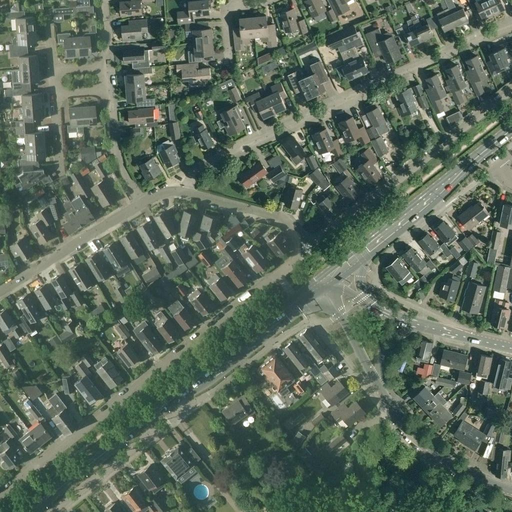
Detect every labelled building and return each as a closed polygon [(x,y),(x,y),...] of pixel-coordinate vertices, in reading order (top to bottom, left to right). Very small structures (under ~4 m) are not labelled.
[(141,15),(140,1),(142,1),(142,2),(154,1),(154,0),(130,0),(131,1),(120,2),(121,16),(141,15)] [(208,0),(189,2),(190,11),(177,13),(178,24),(194,22),(193,15),(209,14),(208,0)] [(320,0),(307,0),(305,2),(312,17),(326,10),(320,0)] [(329,0),(336,15),(349,9),(345,1),(347,0),(329,0)] [(441,6),(444,12),(437,15),(439,19),(444,31),(456,26),(444,0),(439,0),(441,6)] [(449,0),(444,0),(456,26),(468,20),(463,9),(455,12),(451,2),(449,0)] [(494,14),(487,0),(481,0),(476,3),(474,0),(468,0),(473,10),(478,8),(483,19),(494,14)] [(487,0),(494,14),(505,9),(500,0),(487,0)] [(413,10),(410,3),(405,5),(408,12),(413,10)] [(293,9),(279,13),(285,33),(297,29),(299,34),(307,32),(303,20),(297,22),(293,9)] [(326,12),(331,22),(332,24),(338,21),(332,9),(326,12)] [(15,19),(16,32),(34,30),(33,17),(21,18),(20,12),(6,13),(7,20),(15,19)] [(411,19),(421,41),(433,36),(428,24),(422,27),(418,19),(417,19),(415,15),(411,17),(412,19),(411,19)] [(253,18),(255,36),(261,36),(262,41),(268,41),(268,47),(276,46),(274,29),(267,30),(266,17),(253,18)] [(255,36),(253,18),(240,19),(241,32),(235,33),(236,50),(244,49),(243,43),(249,42),(248,37),(255,36)] [(147,19),(129,21),(130,26),(122,26),(123,40),(142,39),(142,32),(148,31),(147,19)] [(410,32),(405,34),(402,27),(396,30),(402,43),(407,40),(409,47),(421,41),(411,19),(407,21),(409,27),(408,27),(410,32)] [(185,25),(186,31),(186,37),(193,37),(194,43),(212,42),(211,29),(198,30),(198,24),(185,25)] [(339,32),(341,36),(344,41),(346,48),(358,76),(361,74),(363,75),(366,74),(367,72),(368,71),(362,57),(359,58),(354,45),(360,42),(355,30),(353,25),(339,32)] [(365,34),(373,53),(382,50),(387,63),(389,62),(389,64),(395,61),(395,60),(401,57),(392,36),(384,40),(379,28),(365,34)] [(35,43),(34,30),(16,32),(17,44),(9,45),(9,52),(24,51),(23,44),(35,43)] [(358,76),(346,48),(344,41),(341,36),(339,32),(325,37),(331,50),(338,47),(341,56),(345,64),(335,69),(340,80),(347,76),(349,80),(350,79),(352,80),(355,79),(355,77),(358,76)] [(82,37),(76,38),(77,56),(90,55),(90,46),(96,46),(95,33),(85,34),(82,37)] [(77,56),(76,38),(70,38),(69,34),(57,35),(58,44),(63,44),(64,57),(65,58),(73,58),(73,56),(77,56)] [(152,51),(168,50),(167,42),(152,43),(152,51)] [(188,51),(188,56),(189,63),(201,61),(201,56),(213,54),(212,42),(194,43),(195,51),(188,51)] [(314,42),(296,50),(299,56),(311,50),(311,51),(318,49),(314,42)] [(511,56),(506,43),(492,49),(493,52),(489,54),(492,60),(486,63),(492,75),(506,69),(505,66),(509,64),(506,58),(511,56)] [(280,55),(287,52),(283,45),(277,48),(280,55)] [(134,68),(137,68),(149,67),(148,52),(144,52),(144,50),(124,51),(125,64),(134,63),(134,68)] [(18,57),(19,70),(37,69),(36,56),(24,57),(24,51),(9,52),(10,58),(18,57)] [(477,56),(466,61),(473,77),(469,79),(477,95),(484,92),(478,80),(486,76),(477,56)] [(271,70),(277,67),(275,61),(268,64),(271,70)] [(311,75),(305,77),(314,96),(325,90),(322,84),(328,81),(320,61),(307,66),(311,75)] [(197,63),(176,65),(177,73),(182,73),(183,81),(189,80),(190,87),(205,86),(205,79),(211,78),(210,68),(198,69),(197,63)] [(457,65),(446,70),(453,86),(449,88),(457,104),(464,101),(458,89),(466,85),(457,65)] [(126,76),(127,89),(144,87),(143,74),(152,73),(152,67),(149,67),(137,68),(138,74),(126,76)] [(12,83),(12,90),(26,89),(26,83),(38,82),(38,81),(40,81),(40,72),(37,73),(37,69),(19,70),(20,83),(12,83)] [(305,77),(300,80),(296,72),(286,76),(294,94),(300,92),(303,100),(314,96),(305,77)] [(445,114),(444,110),(438,98),(446,94),(437,75),(426,79),(433,95),(429,97),(438,117),(445,114)] [(273,94),(267,97),(275,113),(286,108),(282,99),(287,97),(281,83),(271,87),(273,94)] [(419,85),(413,87),(417,96),(423,94),(419,85)] [(144,87),(127,89),(128,102),(140,101),(140,107),(154,105),(154,99),(146,100),(144,87)] [(235,87),(227,91),(233,102),(240,99),(235,87)] [(42,94),(39,94),(27,95),(26,89),(12,90),(13,96),(21,96),(22,109),(40,107),(40,103),(42,103),(42,94)] [(410,89),(397,94),(399,99),(402,107),(398,109),(401,116),(407,113),(408,114),(411,113),(412,111),(417,109),(413,101),(415,100),(412,94),(410,89)] [(248,98),(244,99),(246,106),(251,104),(254,111),(259,109),(264,118),(275,113),(267,97),(261,99),(259,93),(253,95),(248,98)] [(424,94),(417,97),(423,109),(429,106),(424,94)] [(365,107),(375,126),(367,130),(372,141),(379,156),(388,151),(379,133),(389,128),(375,102),(365,107)] [(236,105),(220,113),(223,118),(216,121),(220,129),(224,126),(229,136),(245,128),(239,114),(240,113),(236,105)] [(81,107),(82,125),(95,124),(94,106),(81,107)] [(14,122),(15,128),(29,127),(29,121),(44,120),(43,111),(40,111),(40,107),(22,109),(23,114),(20,117),(20,121),(14,122)] [(83,132),(82,125),(81,107),(68,108),(69,125),(66,125),(67,133),(83,132)] [(138,111),(128,112),(129,124),(135,123),(135,128),(157,126),(157,121),(154,121),(153,109),(138,110),(138,111)] [(201,110),(195,113),(199,121),(205,118),(201,110)] [(344,135),(342,136),(345,142),(358,136),(361,145),(369,141),(363,127),(358,129),(352,117),(339,123),(344,135)] [(177,122),(169,124),(172,139),(179,138),(177,122)] [(195,129),(197,134),(192,136),(196,143),(199,141),(203,148),(205,147),(207,148),(211,147),(211,144),(213,144),(206,130),(205,130),(202,125),(195,129)] [(25,147),(43,146),(43,141),(45,141),(45,133),(30,134),(29,127),(15,128),(15,135),(24,134),(25,147)] [(343,153),(337,139),(332,142),(326,129),(312,135),(317,146),(316,147),(319,154),(332,148),(335,156),(343,153)] [(292,136),(283,144),(292,157),(297,154),(301,158),(305,155),(302,150),(302,149),(292,136)] [(168,140),(162,143),(165,149),(163,150),(160,152),(167,166),(168,166),(170,167),(174,165),(174,163),(179,161),(174,152),(176,151),(173,145),(171,142),(169,143),(168,140)] [(17,160),(18,167),(32,165),(32,160),(44,159),(44,158),(46,158),(46,147),(43,147),(43,146),(25,147),(26,155),(23,156),(23,160),(17,160)] [(367,162),(356,170),(361,176),(362,175),(370,185),(382,175),(373,164),(377,161),(368,149),(361,154),(367,162)] [(95,158),(94,153),(80,155),(81,167),(95,158)] [(313,154),(307,157),(312,168),(319,165),(313,154)] [(142,163),(140,165),(144,171),(142,172),(147,180),(161,171),(156,163),(155,164),(152,158),(150,159),(147,155),(140,159),(142,163)] [(331,165),(339,174),(348,167),(340,158),(331,165)] [(260,162),(256,165),(240,176),(247,187),(267,172),(260,162)] [(99,163),(94,166),(101,178),(106,174),(99,163)] [(32,165),(18,167),(12,167),(12,173),(16,173),(18,176),(17,176),(25,189),(46,177),(43,172),(43,170),(36,170),(36,165),(32,165)] [(86,166),(79,170),(83,176),(89,172),(86,166)] [(280,166),(268,174),(274,182),(285,175),(280,166)] [(316,169),(309,176),(317,185),(324,178),(316,169)] [(283,188),(284,185),(286,175),(285,175),(279,179),(278,183),(280,187),(283,188)] [(290,186),(293,177),(286,175),(284,185),(290,186)] [(347,177),(336,187),(349,202),(360,193),(347,177)] [(319,184),(324,190),(330,185),(324,179),(319,184)] [(103,181),(91,188),(96,196),(103,206),(114,199),(103,181)] [(81,182),(75,185),(83,198),(89,195),(81,182)] [(301,190),(290,187),(285,205),(297,208),(301,190)] [(323,195),(316,201),(318,204),(318,205),(329,218),(339,209),(328,196),(325,199),(323,195)] [(78,203),(82,201),(79,196),(69,202),(83,225),(93,219),(83,203),(79,206),(78,203)] [(68,234),(74,231),(83,225),(69,202),(63,205),(66,210),(67,210),(68,212),(64,215),(67,221),(62,224),(68,234)] [(49,205),(49,206),(53,219),(59,218),(55,203),(49,205)] [(469,209),(458,217),(468,230),(489,214),(484,209),(485,208),(481,203),(481,204),(480,203),(470,210),(469,209)] [(511,206),(504,204),(500,225),(511,227),(511,206)] [(40,221),(29,227),(39,244),(51,237),(44,226),(52,221),(45,209),(36,215),(40,221)] [(163,212),(153,218),(161,231),(162,231),(167,238),(172,235),(171,233),(172,232),(170,229),(172,228),(171,226),(172,225),(163,212)] [(187,240),(188,236),(190,230),(191,231),(195,215),(183,212),(179,228),(180,228),(178,234),(180,234),(179,238),(187,240)] [(201,228),(199,234),(194,235),(192,240),(200,251),(208,245),(204,238),(204,235),(209,237),(211,230),(215,231),(218,220),(203,216),(200,227),(201,228)] [(443,221),(434,229),(445,242),(445,241),(448,245),(458,237),(454,234),(455,233),(447,224),(446,225),(443,221)] [(147,222),(137,228),(144,242),(145,241),(151,252),(157,248),(150,238),(154,235),(147,222)] [(238,225),(227,233),(230,238),(242,230),(238,225)] [(257,229),(250,236),(255,240),(261,233),(257,229)] [(500,233),(493,231),(490,248),(497,249),(500,233)] [(120,239),(128,252),(131,258),(136,255),(141,252),(138,246),(130,232),(120,239)] [(226,242),(230,238),(227,233),(222,237),(226,242)] [(270,234),(264,239),(267,242),(267,243),(276,255),(279,253),(281,254),(284,251),(284,249),(287,247),(284,244),(286,242),(281,237),(280,238),(277,235),(273,238),(270,234)] [(427,234),(419,241),(433,258),(441,251),(446,257),(451,253),(443,243),(440,246),(432,237),(430,238),(427,234)] [(472,234),(467,238),(474,246),(479,242),(472,234)] [(24,237),(8,247),(12,254),(17,251),(22,259),(33,252),(24,237)] [(465,237),(459,243),(466,251),(472,246),(465,237)] [(232,251),(225,243),(222,239),(216,243),(216,245),(220,250),(229,261),(235,255),(232,251)] [(230,239),(225,243),(232,251),(237,247),(230,239)] [(113,243),(103,249),(115,268),(124,262),(120,256),(121,256),(113,243)] [(244,244),(239,248),(243,253),(241,254),(256,272),(259,269),(261,269),(264,267),(264,265),(267,263),(253,245),(248,249),(244,244)] [(174,259),(170,253),(165,246),(158,250),(167,263),(174,259)] [(178,248),(170,253),(174,259),(178,266),(186,261),(178,248)] [(188,248),(182,251),(188,260),(193,256),(188,248)] [(411,248),(402,255),(413,268),(414,267),(417,271),(426,264),(423,260),(423,259),(416,250),(415,252),(411,248)] [(204,251),(198,256),(207,267),(212,262),(204,251)] [(109,276),(104,267),(95,254),(85,260),(94,273),(98,280),(102,277),(103,279),(109,276)] [(397,259),(387,267),(398,280),(402,285),(412,276),(408,271),(409,271),(405,266),(403,267),(397,259)] [(458,260),(449,268),(454,273),(463,266),(458,260)] [(470,261),(466,275),(474,277),(477,264),(470,261)] [(233,262),(224,269),(227,273),(237,287),(239,286),(240,286),(243,284),(243,282),(246,279),(243,276),(244,275),(237,265),(236,266),(233,262)] [(183,263),(179,266),(183,271),(187,268),(183,263)] [(79,264),(68,271),(77,284),(81,289),(90,284),(86,278),(87,278),(79,264)] [(511,268),(498,266),(493,290),(505,293),(506,287),(511,288),(511,268)] [(155,268),(141,276),(147,285),(160,276),(155,268)] [(169,282),(174,278),(170,272),(165,276),(169,282)] [(215,275),(207,281),(210,285),(209,286),(220,300),(221,299),(223,300),(226,297),(226,295),(231,292),(219,278),(215,275)] [(60,276),(50,282),(61,298),(68,293),(66,289),(67,288),(60,276)] [(164,276),(159,280),(166,290),(172,286),(164,276)] [(424,276),(419,280),(423,286),(424,287),(429,283),(424,276)] [(442,282),(438,296),(453,301),(459,281),(460,278),(452,276),(451,279),(449,278),(447,283),(442,282)] [(176,279),(171,284),(181,297),(187,293),(176,279)] [(418,279),(413,283),(418,290),(423,286),(419,280),(418,279)] [(485,287),(469,282),(462,309),(477,313),(485,287)] [(44,286),(34,292),(42,304),(44,302),(46,307),(52,303),(49,299),(51,298),(44,286)] [(120,287),(113,291),(121,303),(128,299),(120,287)] [(135,294),(130,287),(124,290),(129,298),(135,294)] [(156,299),(147,287),(142,291),(151,303),(156,299)] [(196,289),(187,297),(190,301),(198,311),(199,311),(202,314),(204,313),(205,313),(209,310),(209,308),(211,307),(200,293),(196,289)] [(76,292),(70,295),(76,306),(82,302),(76,292)] [(27,295),(16,301),(17,303),(16,304),(19,309),(20,308),(24,314),(30,322),(40,316),(27,295)] [(58,300),(64,309),(69,306),(63,297),(58,300)] [(508,303),(496,300),(495,306),(496,306),(491,324),(494,324),(495,326),(500,328),(501,326),(504,327),(508,309),(507,309),(508,303)] [(180,304),(171,311),(174,315),(174,316),(184,329),(185,328),(186,328),(189,326),(189,325),(193,322),(190,318),(191,317),(184,308),(183,308),(180,304)] [(132,317),(122,305),(113,313),(123,325),(132,317)] [(90,312),(96,321),(107,314),(101,306),(90,312)] [(7,326),(11,331),(15,339),(22,335),(10,317),(9,317),(5,310),(0,313),(0,326),(2,330),(7,326)] [(24,314),(23,315),(18,318),(28,333),(34,329),(24,314)] [(163,316),(154,323),(157,328),(156,328),(158,329),(157,331),(160,334),(161,334),(168,342),(169,340),(171,341),(175,337),(175,336),(177,334),(174,330),(167,320),(166,320),(163,316)] [(100,332),(110,326),(105,319),(96,325),(100,332)] [(78,334),(70,322),(63,326),(66,331),(59,336),(63,343),(78,334)] [(120,324),(115,328),(123,339),(129,335),(120,324)] [(147,330),(138,337),(141,341),(141,342),(148,351),(150,350),(153,354),(156,351),(158,351),(161,349),(161,347),(162,347),(151,333),(151,334),(147,330)] [(309,357),(312,361),(315,359),(316,361),(326,353),(306,330),(297,337),(312,355),(309,357)] [(61,344),(58,339),(51,344),(54,349),(61,344)] [(433,343),(421,340),(417,356),(416,360),(428,362),(428,359),(429,359),(433,343)] [(127,343),(116,352),(127,367),(128,366),(127,366),(138,358),(127,343)] [(302,375),(308,370),(314,377),(321,372),(312,361),(309,357),(307,359),(304,355),(302,356),(291,343),(282,349),(302,375)] [(1,346),(0,346),(0,358),(5,367),(12,363),(1,346)] [(467,356),(444,350),(441,364),(464,370),(467,356)] [(86,354),(80,358),(87,367),(93,363),(86,354)] [(477,371),(476,376),(487,379),(488,374),(489,374),(492,357),(480,355),(477,371)] [(274,356),(259,368),(260,369),(258,370),(262,376),(264,374),(265,376),(264,376),(271,384),(273,385),(271,386),(275,392),(277,390),(282,397),(289,391),(285,385),(287,384),(288,386),(294,381),(274,356)] [(496,375),(494,385),(510,389),(511,381),(511,378),(508,377),(511,362),(500,359),(496,375)] [(108,361),(96,370),(110,387),(121,379),(112,368),(113,367),(108,361)] [(81,362),(74,368),(84,381),(91,376),(81,362)] [(424,363),(422,374),(428,375),(430,375),(433,365),(424,363)] [(434,364),(431,376),(437,377),(439,365),(434,364)] [(332,367),(323,374),(329,381),(338,374),(332,367)] [(17,371),(11,374),(17,384),(23,380),(17,371)] [(472,374),(459,372),(457,382),(469,385),(472,374)] [(69,377),(62,379),(65,394),(72,392),(69,377)] [(448,387),(449,380),(437,378),(435,384),(448,387)] [(299,381),(294,386),(301,393),(306,389),(299,381)] [(325,384),(315,392),(322,400),(325,398),(331,405),(348,392),(339,381),(329,389),(325,384)] [(489,383),(481,381),(479,393),(487,394),(489,383)] [(79,390),(90,404),(100,396),(89,382),(79,390)] [(41,392),(35,385),(21,386),(31,400),(41,392)] [(423,407),(434,396),(425,387),(414,397),(423,407)] [(242,393),(230,401),(232,404),(222,411),(227,418),(225,419),(228,424),(230,423),(231,424),(247,413),(245,411),(251,407),(242,393)] [(434,396),(423,407),(432,416),(443,405),(442,405),(434,396)] [(466,399),(461,398),(460,403),(453,412),(458,416),(465,407),(466,399)] [(33,405),(28,399),(23,404),(28,409),(33,405)] [(443,405),(432,416),(441,425),(452,415),(446,409),(451,405),(447,401),(442,405),(443,405)] [(342,418),(348,426),(365,413),(355,402),(346,409),(342,405),(331,414),(338,422),(342,418)] [(55,410),(70,430),(77,424),(64,409),(61,405),(55,410)] [(32,406),(28,409),(35,419),(40,415),(32,406)] [(64,435),(70,430),(55,410),(48,415),(52,419),(51,419),(64,435)] [(487,410),(486,417),(497,420),(499,412),(487,410)] [(459,427),(454,435),(464,441),(463,443),(474,450),(483,435),(463,422),(468,415),(464,412),(455,424),(459,427)] [(321,414),(311,422),(315,427),(324,419),(321,414)] [(497,423),(490,419),(484,433),(490,436),(497,423)] [(39,423),(29,431),(39,444),(49,436),(39,423)] [(8,425),(3,429),(11,438),(16,434),(8,425)] [(39,444),(29,431),(19,439),(29,452),(39,444)] [(297,433),(288,446),(295,451),(304,438),(297,433)] [(333,450),(346,440),(341,434),(328,444),(333,450)] [(241,437),(236,441),(242,449),(247,445),(241,437)] [(8,469),(9,467),(19,460),(12,452),(17,448),(9,438),(1,445),(5,450),(0,453),(0,455),(4,461),(2,463),(2,466),(4,469),(8,469)] [(482,455),(491,460),(493,445),(488,443),(482,455)] [(177,446),(160,460),(175,479),(193,465),(177,446)] [(493,446),(491,460),(497,460),(495,475),(500,476),(500,477),(503,477),(504,476),(506,476),(508,461),(507,461),(508,455),(508,449),(499,448),(499,447),(493,446)] [(302,450),(297,453),(304,461),(308,457),(302,450)] [(153,494),(158,490),(164,485),(161,480),(162,480),(150,465),(138,475),(149,489),(153,494)] [(171,485),(177,492),(181,489),(175,482),(171,485)] [(122,498),(126,503),(133,511),(144,511),(148,509),(149,511),(152,511),(156,510),(151,504),(148,506),(134,488),(122,498)] [(156,497),(150,501),(156,509),(162,505),(156,497)] [(106,509),(104,510),(105,511),(120,511),(114,503),(112,504),(111,503),(105,508),(106,509)]
